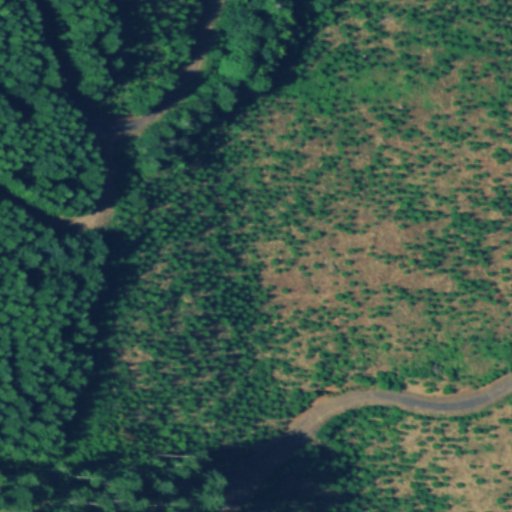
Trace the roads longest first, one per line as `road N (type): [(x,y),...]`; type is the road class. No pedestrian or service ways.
road 1 (track): [(215,511),(287,435),(349,395),(458,402),(511,379),(211,2),(182,86),(151,117),(109,127),(89,119),(72,98),(48,52),(36,0)]
road 2 (track): [(0,196),(50,226),(91,221),(102,206),(109,127)]
